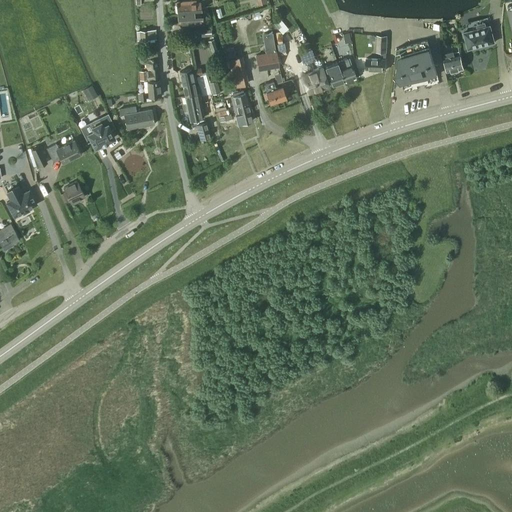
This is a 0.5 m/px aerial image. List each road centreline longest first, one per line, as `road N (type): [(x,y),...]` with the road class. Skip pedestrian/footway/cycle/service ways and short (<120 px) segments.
road 1 (tertiary): [(199,218),(363,140),(509,98)]
road 2 (unclassified): [(199,218),(167,103),(158,0)]
road 3 (tertiary): [(79,299),(199,218)]
